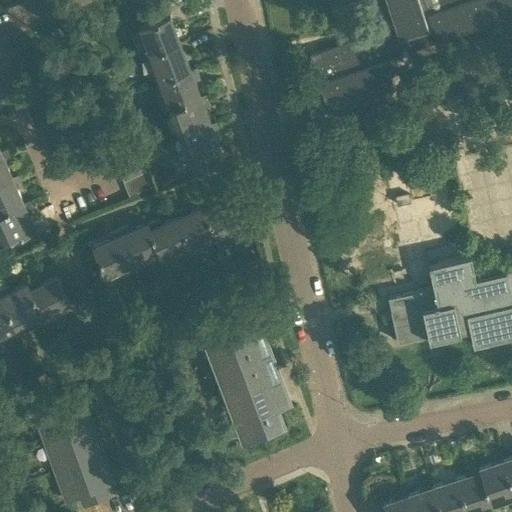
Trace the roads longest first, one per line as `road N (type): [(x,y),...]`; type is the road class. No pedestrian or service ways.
road 1 (residential): [(335,441),(237,0)]
road 2 (residential): [(169,511),(335,441)]
road 3 (residential): [(511,408),(335,441)]
road 4 (residential): [(65,231),(0,71)]
